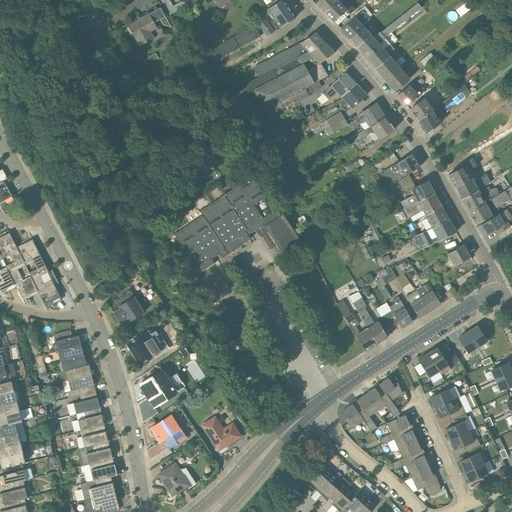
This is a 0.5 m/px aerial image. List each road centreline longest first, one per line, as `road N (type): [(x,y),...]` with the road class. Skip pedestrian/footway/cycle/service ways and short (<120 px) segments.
road 1 (tertiary): [(497,294),(402,118),(296,0)]
road 2 (tertiary): [(310,410),(497,294)]
road 3 (residential): [(144,511),(128,414),(91,311)]
road 4 (unclassified): [(419,511),(310,410)]
road 5 (tertiary): [(295,423),(196,511)]
road 6 (residential): [(466,506),(413,391)]
